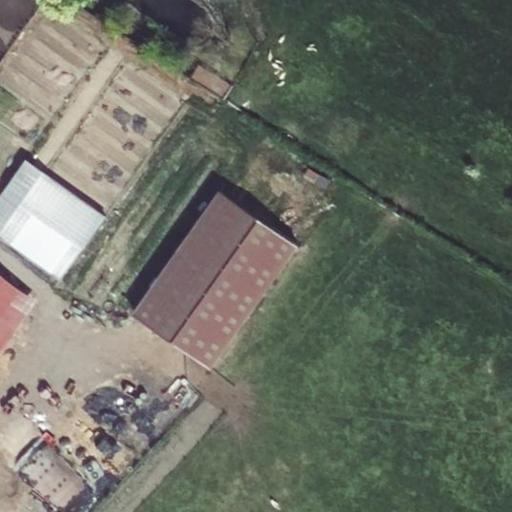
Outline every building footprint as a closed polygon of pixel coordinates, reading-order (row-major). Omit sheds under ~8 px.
[(225,100),(232,87),(198,65),(190,78),(225,100)] [(0,199),(0,241),(62,283),(107,217),(25,162),(0,199)] [(223,191),(136,315),(213,369),(300,245),(223,191)] [(0,269),(0,354),(40,299),(0,269)] [(79,435),(118,471),(139,449),(95,408),(84,420),(88,425),(79,435)]
